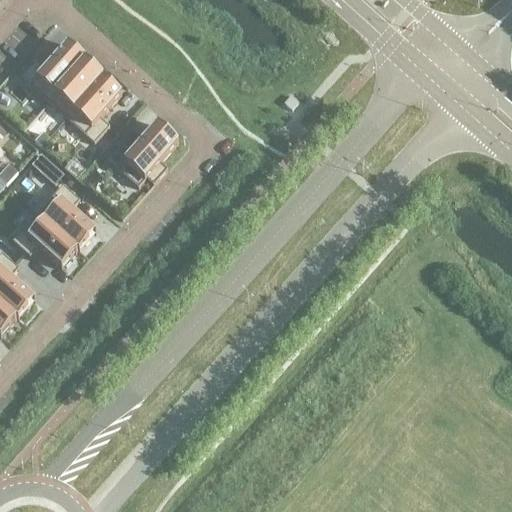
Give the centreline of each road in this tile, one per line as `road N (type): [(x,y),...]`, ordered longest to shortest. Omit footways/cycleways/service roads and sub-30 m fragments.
road 1 (unclassified): [(420,70),(39,489)]
road 2 (unclassified): [(99,511),(461,106)]
road 3 (residential): [(54,0),(206,140),(0,383)]
